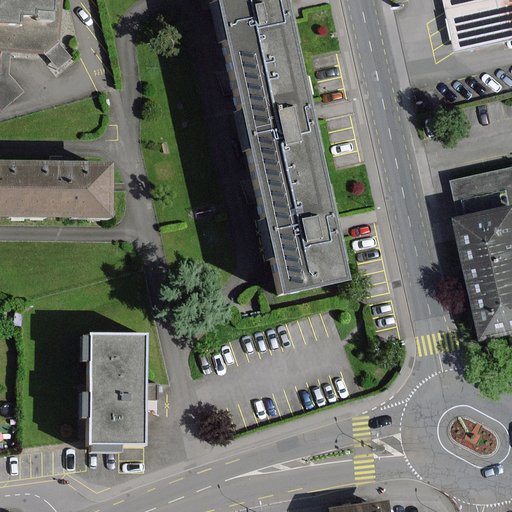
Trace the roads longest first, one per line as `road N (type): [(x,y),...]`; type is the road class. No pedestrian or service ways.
road 1 (tertiary): [(360,0),(441,387)]
road 2 (tertiary): [(224,480),(444,468)]
road 3 (tertiary): [(418,415),(224,480)]
